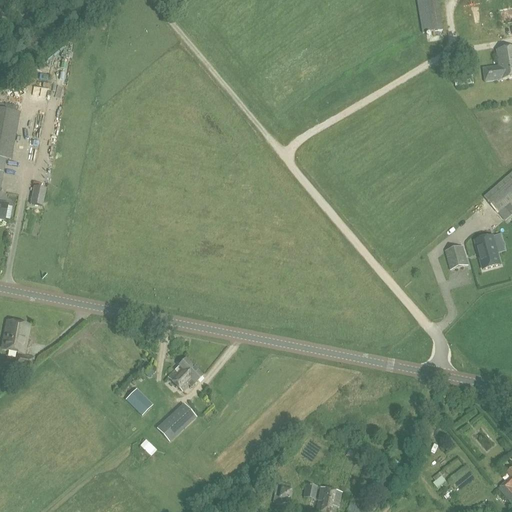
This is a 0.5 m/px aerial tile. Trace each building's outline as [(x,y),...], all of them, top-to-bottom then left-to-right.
[(433,33),(433,37),(444,35),(443,31),(438,0),(417,0),(423,34),(433,33)] [(485,10),(462,11),(462,21),(486,20),(485,10)] [(479,38),(483,44),(489,39),(484,34),(479,38)] [(483,69),(485,82),(511,78),(511,48),(496,51),(499,67),(483,69)] [(455,74),(456,87),(474,85),(472,72),(455,74)] [(0,190),(6,160),(11,161),(20,113),(0,109),(0,190)] [(511,173),(484,197),(499,214),(511,202),(511,173)] [(46,189),(34,187),(30,205),(42,207),(46,189)] [(483,271),(500,266),(493,237),(475,242),(483,271)] [(445,252),(450,271),(469,266),(463,247),(445,252)] [(1,350),(25,354),(30,326),(6,322),(1,350)] [(168,378),(183,392),(189,386),(191,388),(195,385),(203,377),(186,359),(178,367),(179,367),(168,378)] [(150,379),(154,374),(151,371),(146,376),(150,379)] [(137,387),(127,397),(145,416),(155,406),(137,387)] [(184,405),(169,418),(157,430),(170,444),(182,432),(197,419),(184,405)] [(346,457),(355,461),(358,454),(349,450),(346,457)] [(442,463),(446,456),(440,453),(436,461),(442,463)] [(498,489),(510,503),(511,501),(511,469),(507,474),(511,478),(500,487),(500,488),(498,489)] [(433,484),(438,489),(446,482),(442,477),(445,474),(442,471),(433,478),(436,482),(433,484)] [(273,503),(287,506),(291,485),(277,482),(273,503)] [(303,498),(315,501),(318,488),(306,485),(303,498)] [(316,511),(319,511),(335,511),(337,507),(339,508),(342,493),(320,489),(316,511)] [(443,495),(447,500),(454,494),(450,489),(443,495)]
